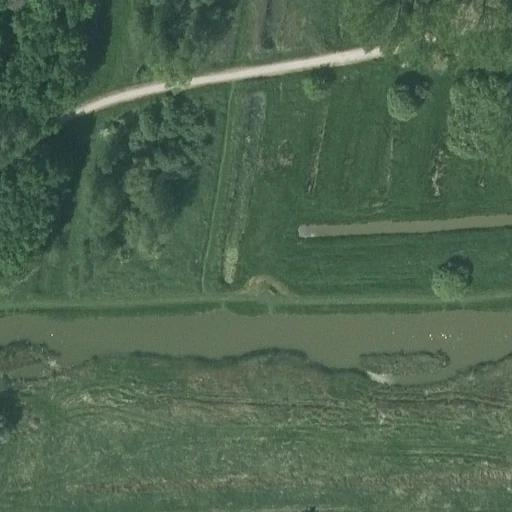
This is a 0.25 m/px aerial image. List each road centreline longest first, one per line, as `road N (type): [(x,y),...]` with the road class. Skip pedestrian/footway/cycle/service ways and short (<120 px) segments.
road 1 (track): [(511,22),(398,50),(141,92),(0,144)]
road 2 (track): [(511,293),(0,306)]
